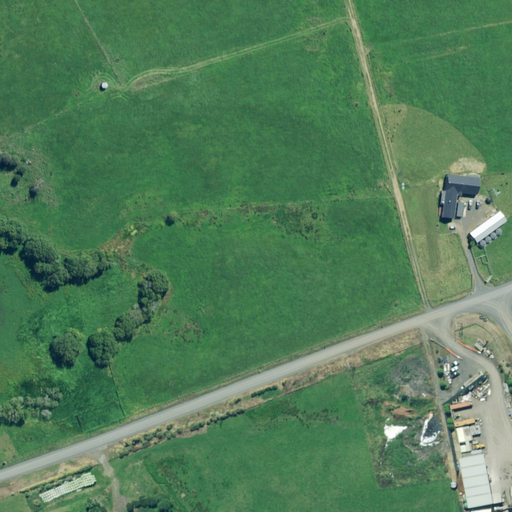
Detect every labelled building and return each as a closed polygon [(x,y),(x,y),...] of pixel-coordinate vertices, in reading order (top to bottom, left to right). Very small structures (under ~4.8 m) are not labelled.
[(497,187),(492,189),(496,196),(500,194),(497,187)] [(455,193),(440,192),(439,205),(441,205),(440,217),(452,219),(452,216),(460,217),(461,203),(454,202),(455,193)] [(504,221),(494,208),(487,212),(491,216),(468,233),(475,243),(504,221)] [(473,441),(471,428),(459,430),(461,443),(473,441)] [(465,459),(474,511),(486,511),(485,507),(498,504),(490,455),(465,459)]
